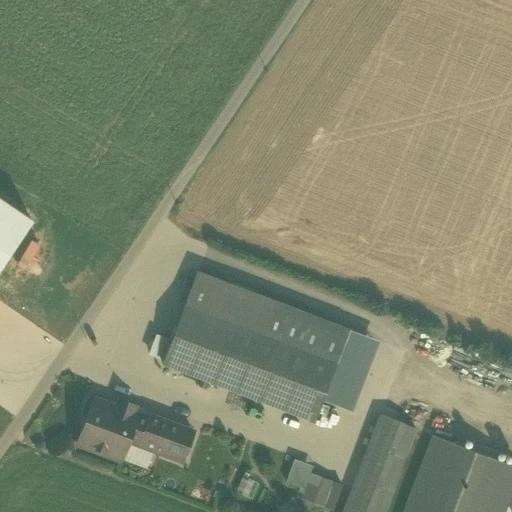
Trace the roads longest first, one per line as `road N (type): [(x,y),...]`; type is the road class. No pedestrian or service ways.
road 1 (track): [(0,452),(304,0)]
road 2 (track): [(511,377),(488,368),(411,386),(378,398),(327,442),(310,444),(247,427),(68,350)]
road 3 (track): [(488,368),(146,234)]
